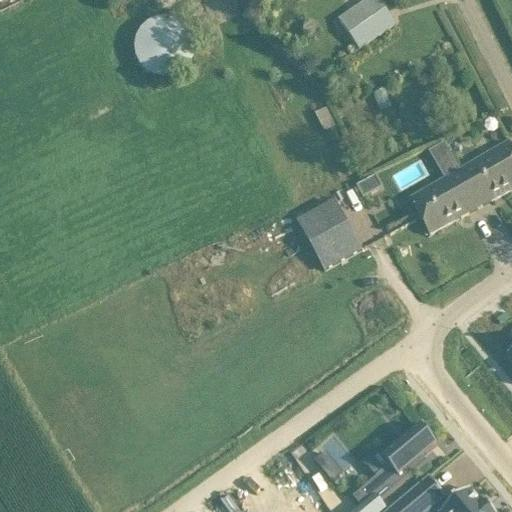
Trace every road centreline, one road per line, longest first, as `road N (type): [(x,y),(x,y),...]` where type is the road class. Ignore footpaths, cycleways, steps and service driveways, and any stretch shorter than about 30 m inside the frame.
road 1 (unclassified): [(171,511),(409,346)]
road 2 (residential): [(409,346),(511,471)]
road 3 (unclassified): [(409,346),(511,273)]
